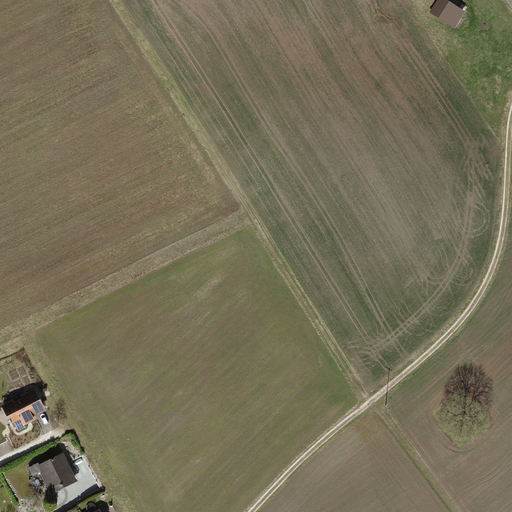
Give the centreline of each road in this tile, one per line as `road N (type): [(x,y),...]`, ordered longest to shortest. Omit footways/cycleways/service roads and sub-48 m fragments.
road 1 (track): [(370,400),(116,0)]
road 2 (track): [(370,400),(457,325),(487,281),(502,236),(511,119)]
road 3 (track): [(252,511),(370,400)]
road 4 (track): [(456,511),(370,400)]
